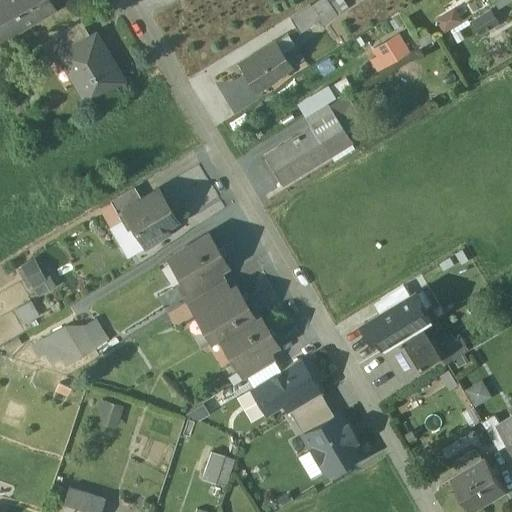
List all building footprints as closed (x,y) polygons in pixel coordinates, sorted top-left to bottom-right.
[(0,0),(0,31),(5,40),(53,12),(46,0),(0,0)] [(323,0),(310,8),(320,23),(324,31),(337,23),(323,0)] [(338,0),(323,0),(337,23),(348,16),(338,0)] [(310,8),(290,20),(299,36),(320,23),(310,8)] [(434,23),(443,36),(459,26),(450,12),(434,23)] [(81,24),(60,37),(68,52),(90,39),(81,24)] [(68,52),(58,58),(59,60),(86,105),(123,83),(95,36),(90,39),(68,52)] [(287,36),(239,65),(256,92),(304,63),(287,36)] [(60,37),(41,48),(50,65),(59,60),(58,58),(68,52),(60,37)] [(426,38),(414,45),(420,54),(431,46),(426,38)] [(399,41),(375,56),(379,62),(385,73),(409,58),(399,41)] [(379,62),(364,71),(370,82),(385,73),(379,62)] [(325,69),(318,73),(323,82),(330,77),(325,69)] [(346,102),(330,112),(335,120),(341,130),(357,120),(346,102)] [(328,110),(306,123),(313,133),(335,120),(330,112),(328,110)] [(313,133),(265,162),(282,190),(330,160),(325,152),(347,139),(341,130),(335,120),(313,133)] [(134,189),(110,203),(117,215),(141,201),(134,189)] [(141,201),(117,215),(121,222),(126,219),(144,250),(166,237),(163,231),(177,223),(158,191),(141,201)] [(209,240),(169,263),(183,287),(178,290),(179,292),(208,275),(210,279),(218,275),(227,270),(209,240)] [(48,293),(33,265),(24,270),(39,298),(48,293)] [(208,275),(179,292),(188,307),(225,286),(218,275),(210,279),(208,275)] [(225,286),(188,307),(197,322),(222,307),(220,303),(231,296),(225,286)] [(379,306),(386,317),(409,302),(402,292),(379,306)] [(231,296),(220,303),(222,307),(197,322),(213,348),(220,344),(254,323),(236,293),(231,296)] [(378,319),(362,330),(374,347),(379,344),(385,353),(420,331),(433,322),(417,297),(409,302),(386,317),(380,322),(378,319)] [(30,304),(16,311),(24,325),(38,318),(30,304)] [(254,323),(220,344),(235,369),(258,355),(261,359),(268,355),(269,355),(278,350),(259,320),(254,323)] [(42,324),(32,328),(37,342),(48,337),(42,324)] [(81,329),(68,327),(32,349),(38,358),(45,354),(51,364),(61,358),(65,366),(93,349),(81,329)] [(420,331),(385,353),(402,381),(437,360),(437,359),(434,354),(420,331)] [(456,340),(434,354),(437,359),(437,360),(442,370),(465,356),(456,340)] [(258,355),(235,369),(244,384),(275,366),(269,355),(268,355),(261,359),(258,355)] [(300,365),(252,393),(267,417),(284,407),(283,407),(314,388),(300,365)] [(480,383),(464,393),(473,409),(489,399),(480,383)] [(314,388),(283,407),(284,407),(290,417),(321,399),(314,388)] [(303,440),(334,422),(321,399),(290,417),(303,440)] [(338,419),(334,422),(303,440),(327,479),(361,459),(353,446),(356,445),(348,430),(345,432),(338,419)] [(40,427),(23,421),(16,439),(33,445),(40,427)] [(134,427),(117,421),(110,440),(126,446),(134,427)] [(494,421),(482,429),(498,455),(508,449),(509,448),(499,432),(500,432),(494,421)] [(511,424),(500,432),(499,432),(509,448),(508,449),(511,456),(511,424)] [(474,455),(452,468),(459,479),(480,466),(474,455)] [(234,465),(211,457),(203,484),(209,486),(223,491),(225,492),(234,465)] [(459,479),(451,484),(467,511),(474,511),(503,495),(484,464),(480,466),(459,479)] [(223,491),(209,486),(204,500),(218,505),(223,491)] [(101,511),(104,505),(68,492),(61,511),(101,511)]
